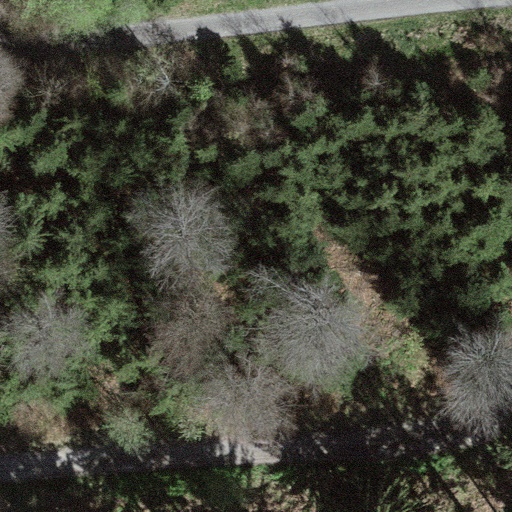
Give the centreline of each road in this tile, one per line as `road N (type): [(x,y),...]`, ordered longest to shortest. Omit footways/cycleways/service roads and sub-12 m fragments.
road 1 (track): [(0,477),(449,435),(511,408)]
road 2 (track): [(477,0),(0,46)]
